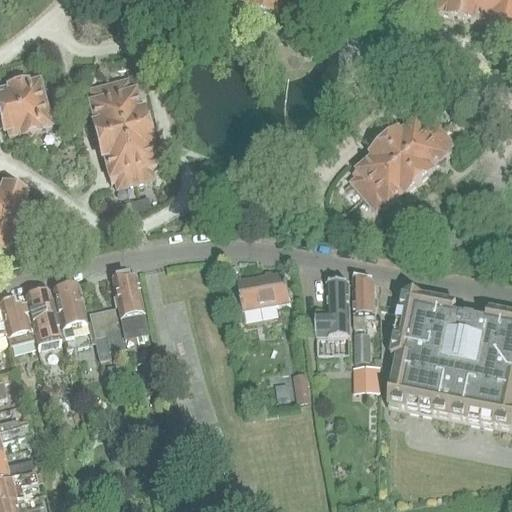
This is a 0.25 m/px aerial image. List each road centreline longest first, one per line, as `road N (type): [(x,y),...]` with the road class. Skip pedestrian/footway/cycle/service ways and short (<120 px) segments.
road 1 (residential): [(144,256),(221,247),(272,252),(511,297)]
road 2 (residential): [(511,133),(396,238),(345,247),(310,199)]
road 3 (residential): [(135,0),(170,10),(227,44),(268,52),(308,46),(335,28),(375,18)]
road 4 (residential): [(310,199),(386,121),(440,106),(511,111)]
road 5 (residential): [(181,174),(148,73),(78,67),(58,12)]
road 6 (residential): [(0,288),(144,256)]
road 7 (residential): [(132,222),(84,217),(49,186),(0,168)]
road 8 (residential): [(511,57),(450,48),(411,25),(375,18)]
road 9 (residential): [(310,199),(257,208),(222,199),(181,174)]
